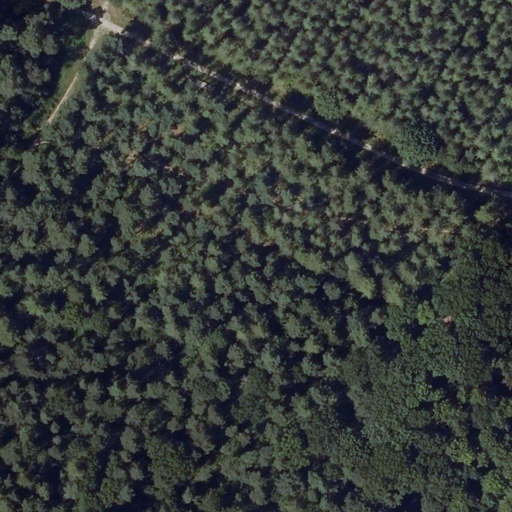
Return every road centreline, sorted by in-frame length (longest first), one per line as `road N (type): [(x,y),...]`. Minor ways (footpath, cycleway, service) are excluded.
road 1 (track): [(511,195),(426,173),(94,15),(36,0)]
road 2 (track): [(104,0),(82,74),(0,188)]
